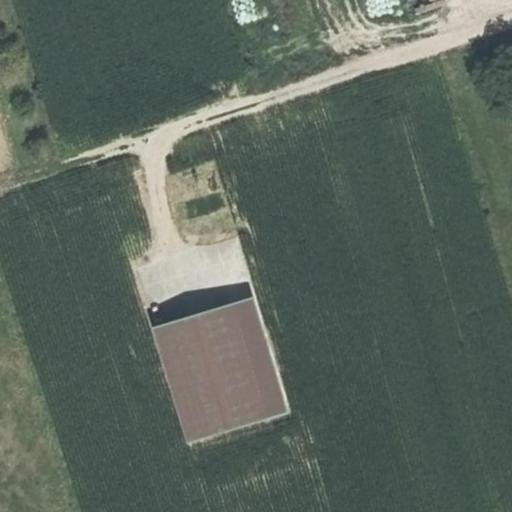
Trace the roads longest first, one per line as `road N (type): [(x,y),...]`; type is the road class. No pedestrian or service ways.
road 1 (track): [(511,16),(415,41),(148,139)]
road 2 (track): [(0,185),(148,139)]
road 3 (track): [(148,139),(188,285)]
